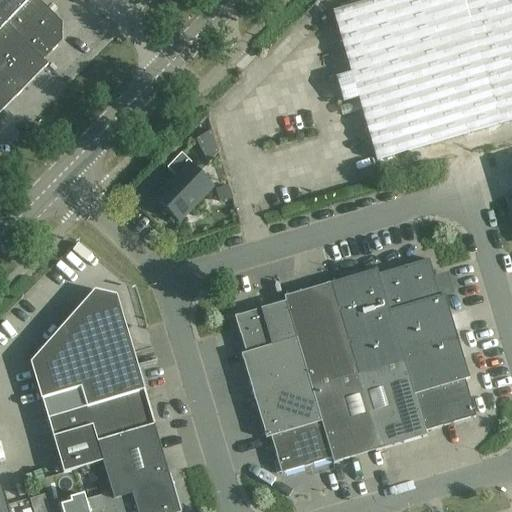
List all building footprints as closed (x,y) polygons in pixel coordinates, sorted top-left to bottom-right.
[(0,0),(0,30),(5,26),(30,0),(0,0)] [(42,62),(42,61),(61,43),(61,23),(36,0),(30,0),(5,26),(42,62)] [(367,152),(511,115),(511,0),(340,0),(320,5),(340,85),(328,88),(335,114),(356,109),(367,152)] [(47,66),(42,61),(42,62),(5,26),(0,30),(0,76),(18,95),(47,66)] [(0,76),(0,113),(18,95),(0,76)] [(154,199),(178,222),(211,188),(189,166),(191,164),(181,154),(166,169),(175,178),(154,199)] [(227,186),(214,190),(219,203),(231,199),(227,186)] [(377,275),(388,313),(440,298),(439,297),(428,260),(378,275),(377,275)] [(403,363),(400,354),(388,313),(377,275),(378,275),(376,270),(330,284),(357,377),(403,363)] [(285,302),(296,340),(308,381),(311,390),(357,377),(330,284),(283,298),(284,303),(285,302)] [(400,354),(456,338),(444,296),(439,297),(440,298),(388,313),(400,354)] [(41,400),(47,420),(63,474),(101,462),(112,498),(112,501),(131,495),(135,511),(178,511),(143,391),(139,393),(112,301),(95,298),(35,365),(45,399),(41,400)] [(261,309),(272,347),(296,340),(285,302),(284,303),(261,309)] [(234,318),(244,354),(245,355),(272,347),(261,309),(234,318)] [(413,396),(437,388),(464,380),(464,381),(469,380),(456,338),(400,354),(403,363),(413,396)] [(240,356),(252,398),(308,381),(296,340),(272,347),(245,355),(244,354),(240,356)] [(426,437),(424,433),(413,396),(403,363),(357,377),(379,451),(426,437)] [(320,422),(331,460),(333,465),(379,451),(357,377),(311,390),(320,422)] [(464,380),(437,388),(448,426),(475,418),(464,381),(464,380)] [(311,390),(308,381),(252,398),(265,440),(269,438),(280,475),(331,460),(320,422),(311,390)] [(437,388),(413,396),(424,433),(448,426),(437,388)] [(135,511),(131,495),(112,501),(112,498),(108,499),(107,495),(85,501),(83,495),(69,499),(70,503),(60,506),(61,511),(135,511)]
